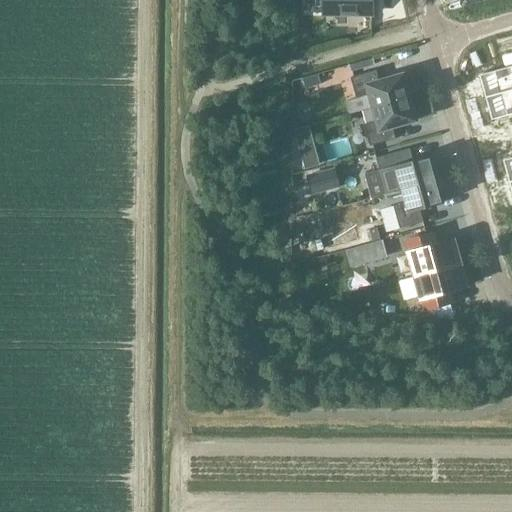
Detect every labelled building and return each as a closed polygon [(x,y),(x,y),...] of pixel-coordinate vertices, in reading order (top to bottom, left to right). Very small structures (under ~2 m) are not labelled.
[(322,0),(322,13),(372,14),(372,0),(322,0)] [(504,67),(478,74),(485,97),(511,89),(511,51),(501,55),(504,67)] [(375,70),(350,77),(356,98),(369,94),(372,107),(409,97),(408,91),(412,90),(408,78),(404,79),(403,74),(378,81),(375,70)] [(305,71),(289,77),(296,96),(312,90),(305,71)] [(511,89),(485,97),(491,120),(511,114),(511,89)] [(376,120),(363,124),(369,146),(395,138),(391,127),(416,120),(414,114),(418,113),(415,101),(411,103),(409,97),(372,107),(376,120)] [(315,142),(296,149),(303,167),(321,161),(315,142)] [(402,150),(375,157),(382,180),(386,194),(402,189),(436,179),(430,156),(406,163),(402,150)] [(511,155),(502,159),(508,182),(511,180),(511,155)] [(406,202),(393,206),(399,228),(422,222),(419,209),(443,202),(436,179),(402,189),(406,202)] [(430,233),(405,240),(408,252),(407,252),(414,275),(460,262),(453,239),(433,245),(430,233)] [(460,262),(414,275),(420,298),(421,298),(424,310),(450,303),(446,291),(466,285),(460,262)]
